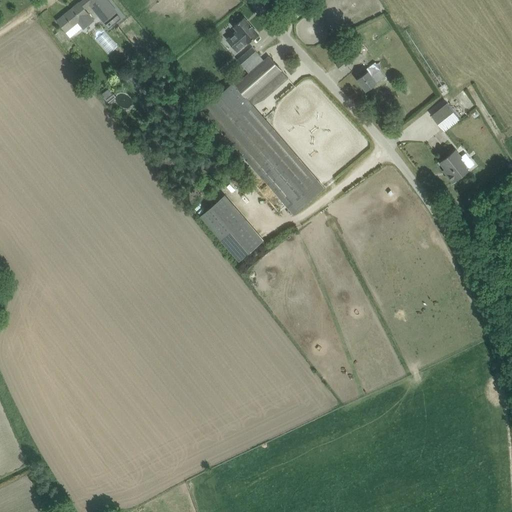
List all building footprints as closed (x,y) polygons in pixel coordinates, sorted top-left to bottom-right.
[(90,5),(104,22),(117,12),(107,0),(83,0),(80,3),(58,21),(66,31),(82,18),(86,23),(92,18),(85,9),(90,5)] [(245,39),(248,43),(258,34),(244,18),(235,26),(239,32),(231,39),(237,46),(245,39)] [(339,55),(343,59),(353,50),(349,46),(339,55)] [(253,47),(238,60),(244,67),(259,54),(253,47)] [(342,71),(349,65),(362,54),(356,47),(353,50),(343,59),(336,65),(342,71)] [(202,109),(294,214),(324,188),(252,105),(265,99),(289,78),(282,70),(270,56),(264,60),(259,54),(244,67),(249,73),(236,85),(233,82),(202,109)] [(367,69),(368,71),(357,79),(366,91),(386,77),(381,70),(375,62),(367,69)] [(179,78),(172,83),(180,92),(186,87),(179,78)] [(444,131),(460,119),(448,103),(432,116),(444,131)] [(470,168),(456,150),(441,162),(446,169),(443,171),(453,182),(470,168)] [(226,194),(201,215),(239,261),(265,240),(226,194)]
